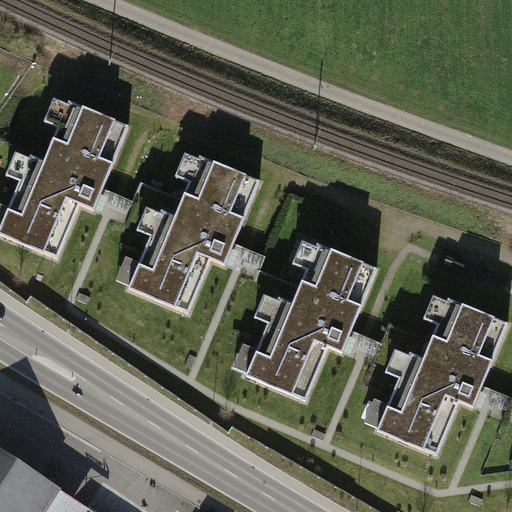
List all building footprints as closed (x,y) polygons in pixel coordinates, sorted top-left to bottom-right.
[(0,204),(0,238),(59,264),(82,211),(93,216),(130,130),(54,97),(43,124),(57,130),(42,165),(17,154),(6,180),(19,186),(9,208),(0,204)] [(127,256),(114,285),(190,318),(213,265),(223,270),(261,183),(185,150),(174,177),(188,184),(173,218),(148,207),(137,234),(150,239),(140,262),(127,256)] [(242,341),(230,371),(305,403),(328,350),(339,355),(376,269),(301,236),(289,263),(304,269),(289,303),(264,293),(252,319),(265,325),(256,347),(242,341)] [(376,401),(363,430),(439,463),(462,410),(473,414),(510,328),(435,295),(423,322),(437,328),(422,363),(397,352),(386,378),(399,384),(389,406),(376,401)] [(86,511),(0,455),(0,511),(86,511)]
